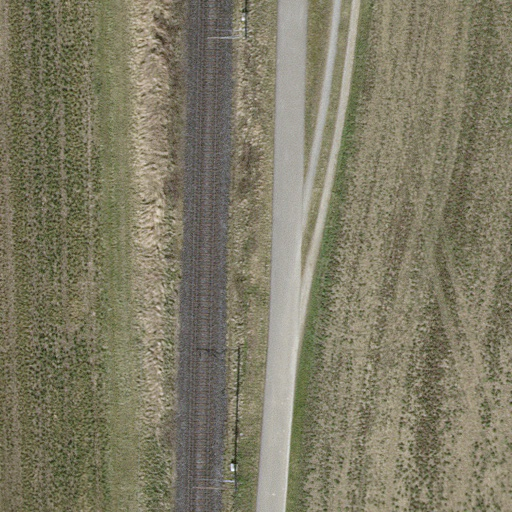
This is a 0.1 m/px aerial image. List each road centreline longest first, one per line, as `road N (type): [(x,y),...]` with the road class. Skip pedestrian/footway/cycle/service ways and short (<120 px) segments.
road 1 (track): [(273,511),(295,0)]
road 2 (track): [(287,316),(338,100),(347,0)]
